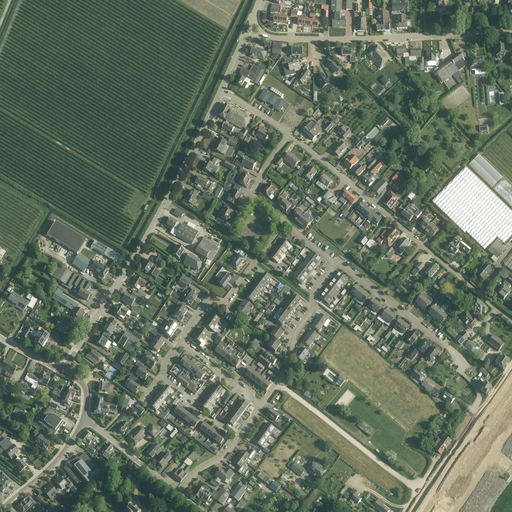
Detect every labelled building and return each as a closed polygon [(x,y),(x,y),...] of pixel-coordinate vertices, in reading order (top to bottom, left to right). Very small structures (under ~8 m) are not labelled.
[(333,14),(333,19),(332,27),(345,28),(345,19),(341,19),(341,14),(342,14),(341,0),(346,0),(346,11),(354,11),(354,5),(353,0),(331,0),(331,14),(333,14)] [(406,2),(392,2),(392,12),(402,12),(402,11),(406,11),(406,2)] [(270,14),(270,18),(274,19),(273,22),(280,23),(281,14),(275,13),(275,14),(270,14)] [(361,14),(361,17),(361,20),(357,20),(357,32),(365,32),(365,14),(361,14)] [(304,26),(305,20),(306,17),(302,16),(301,19),(298,19),(298,25),(304,26)] [(397,30),(400,30),(407,29),(407,27),(410,27),(409,23),(407,23),(407,22),(406,17),(396,17),(397,23),(396,23),(397,30)] [(280,55),(281,47),(270,47),(271,42),(265,42),(264,47),(269,48),(268,52),(272,52),(272,55),(280,55)] [(504,46),(497,46),(497,56),(497,58),(500,58),(500,56),(505,56),(505,55),(505,54),(506,53),(505,52),(504,51),(504,50),(504,46)] [(381,51),(379,50),(377,47),(367,55),(380,69),(383,66),(382,65),(386,61),(387,61),(388,59),(381,51)] [(264,51),(253,48),(250,55),(251,55),(250,57),(254,59),(254,56),(257,57),(257,58),(264,61),(265,56),(262,55),(264,51)] [(303,49),(292,48),(291,56),(302,57),(303,49)] [(342,50),(342,56),(350,56),(350,58),(350,63),(355,63),(355,62),(358,61),(358,57),(355,57),(355,54),(352,54),(352,50),(342,50)] [(427,62),(429,62),(436,62),(436,59),(435,52),(427,52),(427,61),(424,61),(424,67),(427,67),(427,62)] [(459,53),(451,60),(456,67),(459,71),(467,65),(463,60),(464,59),(459,53)] [(484,59),(471,60),(471,66),(470,66),(470,71),(480,70),(480,68),(485,67),(484,59)] [(443,83),(453,76),(456,73),(459,71),(456,67),(451,60),(434,72),(443,83)] [(290,64),(290,61),(282,63),(283,67),(284,66),(287,77),(295,75),(294,70),(299,69),(297,62),(290,64)] [(331,61),(326,65),(337,76),(342,71),(331,61)] [(236,85),(241,88),(242,87),(245,89),(247,84),(244,82),(246,79),(252,82),(252,83),(257,85),(265,72),(253,66),(249,73),(243,69),(240,74),(241,75),(240,77),(236,85)] [(303,85),(310,74),(305,70),(298,81),(303,85)] [(323,75),(316,78),(322,88),(325,87),(328,91),(334,88),(328,78),(326,80),(323,75)] [(380,81),(385,86),(390,82),(385,76),(380,81)] [(291,87),(294,89),(299,82),(296,80),(291,87)] [(266,90),(265,89),(259,98),(260,98),(263,100),(268,93),(269,92),(266,90)] [(268,93),(263,100),(266,102),(266,103),(267,101),(271,96),(268,93)] [(272,94),(271,96),(267,101),(271,103),(275,97),(272,94)] [(278,101),(279,99),(275,97),(271,103),(274,106),(278,101)] [(274,106),(273,107),(273,108),(273,107),(277,110),(281,103),(278,101),(274,106)] [(281,103),(277,110),(280,112),(279,112),(280,112),(286,104),(285,104),(282,101),(281,103)] [(227,121),(225,123),(222,128),(232,133),(234,128),(228,125),(229,124),(228,123),(228,122),(242,129),(248,116),(226,105),(220,117),(227,121)] [(289,109),(284,115),(294,124),(299,118),(289,109)] [(311,115),(315,118),(319,114),(319,113),(316,110),(311,115)] [(303,132),(308,137),(311,133),(310,131),(316,125),(317,123),(315,121),(313,122),(312,122),(303,132)] [(327,121),(325,124),(327,126),(323,130),(327,134),(333,127),(334,126),(335,125),(331,122),(330,123),(327,121)] [(311,133),(308,137),(312,141),(322,130),(316,125),(310,131),(311,133)] [(338,133),(345,140),(351,133),(351,132),(348,129),(348,130),(344,126),(338,133)] [(255,138),(256,136),(265,142),(266,140),(267,141),(268,139),(267,139),(270,136),(267,134),(268,133),(261,128),(259,131),(254,128),(250,134),(255,138)] [(213,150),(214,150),(221,154),(227,143),(224,142),(224,141),(219,138),(213,150)] [(362,147),(364,149),(370,143),(365,138),(357,146),(356,147),(359,149),(360,149),(362,147)] [(235,148),(237,144),(230,140),(227,144),(235,148)] [(333,152),(338,157),(347,148),(341,143),(333,152)] [(289,153),(284,160),(294,169),(300,162),(289,153)] [(479,156),(469,166),(492,189),(502,178),(479,156)] [(238,161),(235,165),(243,169),(245,166),(252,170),(256,164),(245,158),(243,163),(238,161)] [(348,160),(344,164),(350,170),(354,166),(358,161),(355,158),(353,161),(350,158),(348,160)] [(217,161),(211,159),(209,163),(207,162),(203,169),(211,173),(217,161)] [(380,161),(369,172),(373,176),(374,177),(379,172),(378,171),(383,165),(380,161)] [(226,162),(223,166),(233,171),(235,167),(226,162)] [(366,168),(365,167),(364,165),(361,168),(359,167),(353,173),(358,177),(364,171),(366,168)] [(297,174),(294,176),(296,178),(298,176),(297,176),(298,175),(300,177),(302,175),(303,176),(310,181),(316,172),(310,167),(306,172),(301,168),(297,174)] [(506,246),(511,239),(511,212),(466,168),(432,202),(465,233),(466,232),(484,250),(497,237),(506,246)] [(243,174),(241,179),(249,184),(252,179),(247,176),(249,174),(240,169),(239,172),(243,174)] [(376,179),(374,177),(373,176),(369,172),(362,180),(369,187),(372,184),(376,179)] [(391,179),(394,182),(401,175),(397,172),(391,179)] [(318,182),(327,189),(332,182),(324,175),(318,182)] [(199,177),(195,183),(205,188),(207,189),(207,190),(211,192),(214,186),(210,184),(209,185),(207,184),(209,182),(199,177)] [(239,188),(241,185),(247,189),(249,184),(241,179),(238,184),(229,179),(228,182),(235,186),(239,188)] [(511,186),(504,179),(493,190),(511,207),(511,186)] [(372,190),(378,196),(388,186),(382,180),(372,190)] [(412,192),(408,197),(411,199),(415,195),(414,194),(415,192),(417,190),(418,191),(422,186),(424,183),(422,181),(419,184),(420,184),(416,189),(412,192)] [(262,193),(269,198),(276,190),(269,184),(262,193)] [(219,186),(214,196),(219,198),(223,188),(219,186)] [(234,192),(232,195),(241,200),(244,195),(239,192),(241,189),(239,188),(235,186),(232,191),(234,192)] [(192,190),(186,202),(192,205),(198,194),(192,190)] [(306,195),(299,190),(297,193),(303,198),(306,195)] [(335,198),(325,190),(320,196),(325,201),(324,203),(329,207),(335,198)] [(344,199),(347,202),(352,196),(347,192),(340,200),(338,202),(341,204),(344,199)] [(384,204),(390,210),(399,199),(398,199),(399,199),(391,192),(390,192),(387,195),(389,197),(384,204)] [(201,198),(210,203),(213,198),(204,193),(201,198)] [(279,203),(277,206),(281,210),(288,202),(285,200),(286,199),(287,197),(287,195),(286,194),(284,194),(282,196),(282,195),(278,200),(280,202),(279,203)] [(232,195),(231,198),(229,197),(227,202),(232,205),(233,202),(234,203),(235,202),(238,204),(241,200),(232,195)] [(350,204),(345,209),(348,211),(357,200),(352,196),(347,202),(350,204)] [(288,202),(281,210),(285,213),(289,209),(291,211),(295,206),(291,203),(290,204),(288,202)] [(224,210),(222,213),(231,218),(234,213),(230,211),(230,210),(229,210),(231,208),(225,205),(223,209),(224,210)] [(362,205),(358,211),(356,212),(361,216),(367,209),(362,205)] [(407,211),(406,210),(401,216),(409,222),(414,217),(413,216),(414,216),(417,219),(422,214),(410,205),(406,208),(408,210),(407,211)] [(176,209),(173,215),(180,219),(183,213),(176,209)] [(294,213),(296,215),(292,219),(297,223),(303,216),(301,214),(302,212),(298,209),(294,213)] [(361,216),(361,217),(365,221),(367,218),(372,213),(367,209),(361,216)] [(349,214),(347,212),(346,211),(343,215),(342,214),(340,217),(344,220),(345,218),(346,218),(349,214)] [(222,213),(221,216),(219,215),(217,220),(223,223),(224,221),(225,221),(229,223),(231,218),(222,213)] [(303,216),(297,223),(305,230),(314,220),(306,213),(303,216)] [(372,213),(367,218),(372,222),(377,217),(372,213)] [(377,217),(372,222),(377,226),(381,221),(377,217)] [(419,229),(424,233),(430,225),(426,221),(427,220),(424,218),(418,224),(421,226),(419,229)] [(170,219),(166,225),(177,231),(181,225),(177,223),(170,219)] [(47,236),(59,244),(77,254),(85,240),(55,222),(47,236)] [(182,224),(178,232),(176,236),(191,245),(198,233),(193,230),(195,227),(189,223),(187,227),(182,224)] [(430,225),(424,233),(428,237),(430,234),(433,237),(439,230),(436,228),(435,229),(430,225)] [(384,232),(377,241),(381,244),(385,239),(388,242),(385,245),(389,249),(390,247),(397,240),(396,239),(399,235),(392,229),(387,235),(384,232)] [(362,236),(358,242),(364,246),(368,241),(362,236)] [(204,237),(195,252),(206,259),(210,261),(215,251),(218,246),(204,237)] [(460,248),(468,254),(471,250),(460,241),(462,239),(458,237),(457,239),(448,249),(455,255),(459,249),(460,248)] [(282,239),(279,244),(287,250),(291,246),(282,239)] [(366,245),(370,249),(375,243),(371,239),(366,245)] [(403,239),(400,242),(395,248),(397,250),(395,252),(400,256),(410,244),(403,239)] [(493,245),(488,251),(493,256),(491,259),(495,263),(498,260),(497,259),(506,249),(502,245),(503,244),(498,239),(493,245)] [(91,248),(90,248),(116,263),(121,256),(95,241),(94,241),(91,248)] [(279,244),(275,248),(284,255),(287,250),(279,244)] [(177,246),(172,255),(177,258),(177,259),(183,263),(181,266),(196,275),(201,266),(196,263),(198,259),(189,254),(186,259),(181,256),(184,251),(177,246)] [(390,247),(389,249),(384,254),(388,257),(390,254),(390,255),(394,250),(390,247)] [(239,255),(230,266),(237,271),(245,260),(240,256),(243,253),(236,248),(234,252),(239,255)] [(275,248),(272,253),(281,259),(284,255),(275,248)] [(281,259),(272,253),(269,257),(277,264),(281,259)] [(310,254),(307,257),(318,265),(322,259),(318,256),(318,257),(313,253),(311,255),(310,254)] [(90,262),(79,255),(72,265),(84,272),(90,262)] [(102,262),(102,263),(100,265),(95,261),(90,269),(99,276),(98,278),(102,281),(103,279),(109,270),(105,268),(102,266),(103,264),(104,265),(106,263),(110,265),(113,262),(102,255),(100,259),(105,262),(104,263),(102,262)] [(306,261),(305,263),(314,270),(318,265),(307,257),(305,260),(306,261)] [(153,265),(146,261),(144,264),(144,265),(141,269),(148,273),(150,274),(150,275),(153,277),(157,270),(155,269),(156,267),(153,265)] [(302,264),(300,267),(310,275),(314,270),(305,263),(304,265),(302,264)] [(416,268),(420,272),(425,266),(420,263),(416,268)] [(426,277),(429,280),(439,269),(433,263),(424,273),(425,273),(424,273),(427,276),(426,277)] [(477,275),(484,280),(492,271),(485,265),(477,275)] [(59,266),(52,277),(65,286),(64,287),(70,291),(71,289),(73,286),(76,288),(74,290),(77,292),(76,294),(87,301),(90,295),(86,293),(91,286),(59,266)] [(298,271),(297,273),(306,280),(310,275),(300,267),(297,270),(298,271)] [(220,286),(223,289),(224,288),(225,289),(232,279),(228,276),(230,273),(223,269),(220,273),(224,276),(218,284),(221,286),(220,286)] [(511,280),(510,279),(509,278),(510,276),(504,271),(500,276),(505,281),(503,284),(507,287),(509,288),(511,286),(511,280)] [(339,272),(335,278),(345,286),(347,282),(346,281),(348,280),(342,276),(343,275),(339,272)] [(306,280),(297,273),(296,274),(295,274),(292,277),(302,285),(306,280)] [(265,274),(262,278),(270,284),(271,282),(270,281),(272,279),(265,274)] [(192,283),(182,276),(177,284),(185,289),(187,285),(189,287),(192,283)] [(141,280),(136,277),(130,286),(136,289),(138,285),(143,287),(146,283),(141,280)] [(262,278),(259,282),(265,287),(267,285),(268,286),(270,284),(262,278)] [(335,278),(331,283),(340,290),(341,288),(342,289),(345,286),(335,278)] [(445,281),(442,278),(437,284),(440,287),(445,281)] [(259,282),(256,286),(263,292),(265,290),(264,290),(265,287),(259,282)] [(331,283),(327,288),(337,296),(340,292),(338,291),(340,290),(331,283)] [(397,289),(398,289),(404,295),(408,291),(401,285),(397,289)] [(503,300),(511,291),(504,285),(498,292),(500,294),(498,296),(503,300)] [(256,286),(253,291),(259,295),(261,293),(262,294),(263,292),(256,286)] [(351,294),(355,297),(361,290),(362,290),(358,287),(358,288),(356,287),(355,289),(351,294)] [(327,288),(323,293),(332,300),(333,298),(334,299),(337,296),(327,288)] [(58,289),(52,297),(51,299),(74,313),(72,316),(78,319),(80,316),(82,317),(84,314),(83,312),(77,308),(79,306),(61,295),(63,292),(58,289)] [(189,290),(186,295),(194,301),(198,296),(195,294),(194,293),(189,290)] [(361,290),(355,297),(358,299),(356,302),(358,303),(366,293),(363,290),(362,291),(361,290)] [(139,291),(137,294),(143,298),(145,298),(144,299),(146,300),(149,296),(147,295),(145,294),(139,291)] [(253,291),(250,295),(257,300),(259,299),(258,298),(259,295),(253,291)] [(144,299),(133,292),(130,297),(125,294),(121,301),(128,305),(128,304),(131,306),(135,299),(136,298),(141,301),(139,303),(143,306),(147,300),(146,300),(144,299)] [(16,307),(23,312),(27,306),(32,309),(37,301),(28,295),(25,301),(12,293),(8,300),(17,305),(16,307)] [(323,293),(319,298),(329,306),(332,302),(331,301),(332,300),(323,293)] [(366,293),(358,303),(362,306),(369,297),(368,296),(369,295),(366,293)] [(182,301),(186,303),(190,306),(191,305),(194,301),(186,295),(182,301)] [(257,300),(250,295),(247,299),(253,304),(255,301),(256,302),(257,300)] [(294,296),(291,299),(298,305),(301,301),(298,299),(294,296)] [(422,297),(416,303),(417,305),(420,308),(426,300),(422,297)] [(483,306),(477,301),(477,302),(472,298),(469,301),(474,305),(470,310),(473,312),(472,313),(474,314),(473,315),(477,318),(480,315),(482,312),(484,314),(487,310),(487,309),(483,306)] [(291,299),(288,303),(296,308),(298,305),(291,299)] [(368,307),(373,311),(379,303),(376,301),(375,301),(374,300),(368,307)] [(430,304),(426,300),(420,308),(423,310),(425,311),(430,304)] [(245,302),(243,304),(238,311),(246,318),(253,308),(245,302)] [(288,303),(286,307),(293,312),(296,308),(288,303)] [(373,311),(371,313),(375,317),(383,307),(381,306),(382,305),(379,303),(373,311)] [(119,317),(120,317),(123,319),(124,317),(124,318),(128,311),(125,309),(119,305),(113,314),(119,317)] [(429,316),(432,318),(440,308),(436,305),(428,314),(430,315),(429,316)] [(187,311),(181,307),(179,306),(175,311),(183,317),(187,311)] [(286,307),(283,310),(290,316),(293,312),(286,307)] [(440,308),(432,318),(435,321),(436,320),(437,321),(443,314),(445,312),(440,308)] [(283,310),(281,314),(288,319),(290,316),(283,310)] [(174,315),(172,317),(181,323),(184,317),(183,317),(175,311),(173,314),(174,315)] [(382,318),(386,321),(392,313),(389,311),(388,312),(387,311),(382,318)] [(470,330),(471,328),(472,329),(478,321),(474,318),(471,316),(465,311),(463,315),(465,316),(463,318),(463,319),(462,321),(466,324),(465,325),(467,326),(466,327),(470,330)] [(169,319),(162,314),(160,312),(157,316),(158,317),(160,317),(167,321),(169,319)] [(386,321),(384,323),(389,327),(396,318),(395,316),(392,313),(386,321)] [(281,314),(278,317),(285,323),(288,319),(281,314)] [(321,314),(316,320),(323,326),(328,320),(321,314)] [(437,321),(436,321),(439,324),(440,323),(441,325),(447,318),(443,314),(437,321)] [(213,316),(209,321),(216,326),(218,323),(221,325),(224,320),(219,316),(217,319),(213,316)] [(285,323),(278,317),(275,321),(282,326),(285,323)] [(38,323),(45,327),(47,324),(40,319),(40,320),(38,318),(36,322),(38,323)] [(118,323),(114,321),(110,319),(110,318),(109,318),(108,318),(106,321),(106,322),(107,322),(107,323),(105,327),(103,331),(109,334),(111,331),(113,332),(115,333),(121,337),(124,333),(124,332),(121,330),(120,332),(118,329),(117,330),(115,329),(115,328),(118,323)] [(323,326),(316,320),(311,326),(318,332),(323,326)] [(60,321),(55,329),(63,334),(65,332),(66,332),(67,331),(68,331),(66,330),(68,327),(67,326),(68,324),(64,322),(63,324),(60,321)] [(209,321),(205,327),(215,333),(217,331),(214,329),(216,326),(209,321)] [(393,330),(397,334),(405,324),(402,321),(402,322),(400,321),(393,330)] [(169,322),(165,327),(174,333),(177,328),(169,322)] [(405,324),(397,334),(402,337),(409,328),(408,327),(408,326),(405,324)] [(33,330),(32,330),(28,327),(21,337),(22,337),(26,340),(27,340),(27,339),(33,343),(42,349),(49,337),(41,331),(42,330),(40,328),(36,333),(33,331),(33,330)] [(162,333),(170,339),(174,333),(165,327),(162,333)] [(277,328),(274,332),(284,340),(285,338),(282,336),(284,333),(277,328)] [(446,331),(454,339),(458,335),(450,328),(446,331)] [(202,329),(198,335),(205,339),(208,341),(212,336),(202,329)] [(143,336),(135,331),(134,330),(132,334),(127,331),(118,345),(132,354),(143,336)] [(311,330),(307,336),(314,341),(318,335),(311,330)] [(153,331),(152,332),(151,333),(155,336),(151,341),(161,348),(164,342),(157,337),(159,335),(157,333),(153,331)] [(284,340),(274,332),(270,336),(274,339),(278,342),(279,340),(283,342),(284,340)] [(419,336),(419,335),(416,332),(415,333),(414,332),(407,341),(409,343),(409,344),(410,343),(412,345),(415,341),(416,342),(418,339),(417,339),(419,336)] [(464,332),(460,337),(465,341),(469,337),(464,332)] [(219,334),(215,340),(220,343),(224,338),(219,334)] [(205,339),(198,335),(195,340),(199,343),(197,346),(202,349),(206,344),(203,342),(205,339)] [(100,336),(95,343),(102,347),(104,343),(106,344),(108,341),(100,336)] [(307,336),(302,342),(309,348),(314,341),(307,336)] [(465,341),(460,337),(459,336),(455,341),(454,342),(456,344),(458,343),(461,346),(465,341)] [(494,336),(488,343),(498,351),(504,344),(494,336)] [(271,343),(282,351),(284,353),(287,350),(284,348),(283,349),(280,346),(281,344),(278,342),(274,339),(271,343)] [(139,344),(148,350),(150,348),(151,346),(149,345),(141,340),(139,344)] [(413,350),(408,356),(412,360),(419,351),(423,354),(431,345),(429,343),(430,343),(427,341),(426,341),(425,340),(416,351),(413,350)] [(151,346),(150,348),(157,353),(161,348),(151,341),(149,345),(151,346)] [(282,351),(271,343),(268,347),(275,353),(277,350),(280,353),(282,351)] [(215,352),(220,356),(225,350),(220,346),(215,352)] [(433,362),(441,352),(434,347),(424,360),(427,362),(429,360),(433,362)] [(302,349),(295,357),(304,364),(305,363),(307,362),(306,360),(307,360),(311,355),(313,358),(315,355),(316,355),(317,353),(315,352),(314,354),(307,348),(305,351),(302,349)] [(92,349),(86,357),(96,365),(99,360),(102,362),(104,359),(104,358),(92,349)] [(225,350),(220,356),(226,360),(230,354),(225,350)] [(144,354),(147,356),(143,362),(152,368),(156,362),(152,359),(153,359),(150,357),(150,358),(149,357),(151,355),(146,351),(144,354)] [(123,353),(117,362),(123,366),(127,360),(128,360),(130,358),(128,357),(129,356),(123,353)] [(271,364),(273,365),(277,360),(268,353),(264,359),(261,357),(258,360),(268,368),(271,364)] [(230,354),(226,360),(231,364),(236,358),(230,354)] [(498,366),(503,370),(509,361),(504,357),(501,355),(495,364),(498,366)] [(236,358),(231,364),(236,368),(241,362),(236,358)] [(181,369),(183,367),(185,369),(190,363),(185,359),(183,361),(180,359),(175,365),(181,369)] [(6,372),(13,375),(17,367),(11,364),(4,360),(3,363),(0,361),(0,372),(3,368),(7,370),(6,372)] [(102,363),(99,368),(103,371),(104,371),(107,373),(109,370),(108,370),(109,369),(109,368),(110,367),(104,362),(103,363),(102,363)] [(123,369),(115,363),(113,365),(121,371),(123,369)] [(136,372),(137,372),(135,374),(141,379),(144,381),(146,378),(146,377),(148,373),(145,371),(146,369),(143,366),(141,364),(140,365),(137,363),(135,365),(140,368),(138,370),(137,369),(136,372)] [(190,363),(185,369),(183,371),(186,373),(188,371),(190,373),(195,367),(190,363)] [(195,367),(190,373),(189,374),(191,376),(193,374),(195,377),(200,371),(195,367)] [(479,371),(487,378),(489,374),(482,368),(479,371)] [(250,369),(245,376),(251,380),(255,374),(250,369)] [(200,371),(195,377),(193,379),(196,381),(198,378),(201,381),(205,375),(200,371)] [(419,381),(422,377),(415,371),(412,375),(419,381)] [(38,382),(38,383),(46,387),(50,379),(45,376),(42,374),(39,380),(38,382)] [(127,375),(130,377),(128,379),(131,381),(126,387),(132,391),(132,392),(135,394),(138,391),(137,390),(139,386),(134,383),(136,380),(131,376),(131,375),(129,374),(127,375)] [(255,374),(251,380),(256,384),(261,378),(255,374)] [(26,382),(32,385),(31,387),(34,389),(36,387),(38,383),(38,382),(39,380),(37,379),(38,378),(30,375),(26,382)] [(261,378),(256,384),(261,388),(266,382),(261,378)] [(266,382),(261,388),(266,392),(273,383),(270,381),(269,384),(266,382)] [(476,385),(482,388),(480,391),(486,395),(492,387),(486,383),(484,385),(479,381),(476,385)] [(105,384),(99,383),(98,392),(104,392),(108,392),(108,388),(109,388),(110,384),(105,384)] [(434,390),(432,389),(425,383),(422,387),(431,394),(434,390)] [(188,385),(187,388),(191,392),(195,395),(197,392),(189,386),(188,385)] [(65,394),(64,396),(72,400),(76,393),(71,390),(71,389),(68,388),(63,386),(61,392),(65,394)] [(166,386),(162,391),(168,396),(171,399),(174,397),(170,394),(172,391),(166,386)] [(217,386),(213,391),(219,396),(221,397),(223,395),(221,393),(224,389),(223,388),(222,389),(217,386)] [(162,391),(158,396),(164,401),(168,396),(162,391)] [(213,391),(209,396),(215,401),(217,402),(218,400),(217,399),(219,396),(213,391)] [(437,399),(440,395),(435,391),(432,394),(437,399)] [(441,397),(443,398),(442,398),(451,404),(454,399),(446,393),(446,394),(444,393),(441,397)] [(55,399),(61,402),(65,404),(64,406),(68,408),(69,406),(72,400),(64,396),(64,397),(57,394),(55,399)] [(98,396),(97,399),(94,413),(100,415),(103,415),(104,413),(108,414),(109,409),(115,411),(116,406),(110,404),(102,403),(103,400),(102,400),(103,397),(98,396)] [(158,396),(154,401),(160,406),(164,401),(158,396)] [(209,396),(205,401),(211,406),(215,401),(209,396)] [(241,404),(239,407),(245,411),(249,406),(243,402),(244,400),(240,398),(238,401),(241,404)] [(160,406),(154,401),(150,406),(156,411),(160,406)] [(211,406),(205,401),(201,407),(207,411),(211,406)] [(140,416),(145,411),(138,405),(134,411),(140,416)] [(21,418),(25,412),(18,407),(14,413),(21,418)] [(179,407),(174,413),(179,417),(184,411),(179,407)] [(239,407),(235,412),(241,416),(245,411),(239,407)] [(51,431),(52,429),(55,431),(57,429),(58,428),(61,425),(61,423),(61,422),(59,420),(61,417),(61,416),(58,414),(58,413),(56,412),(54,412),(49,408),(48,409),(38,422),(39,423),(40,424),(41,425),(50,431),(51,431)] [(271,410),(267,416),(275,422),(278,418),(281,420),(284,415),(279,411),(277,414),(271,410)] [(184,411),(179,417),(185,421),(189,415),(184,411)] [(235,412),(231,417),(237,421),(241,416),(235,412)] [(225,416),(229,419),(227,422),(233,427),(237,421),(231,417),(227,414),(225,416)] [(189,415),(185,421),(190,425),(194,419),(189,415)] [(120,426),(120,427),(117,430),(123,435),(130,427),(125,422),(126,421),(123,418),(119,423),(121,425),(120,426)] [(194,419),(190,425),(195,429),(199,423),(194,419)] [(153,424),(147,431),(155,438),(161,431),(153,424)] [(204,424),(200,430),(205,434),(210,428),(204,424)] [(267,424),(263,430),(271,435),(275,429),(267,424)] [(140,427),(128,439),(128,440),(135,447),(139,443),(144,437),(140,433),(143,429),(140,427)] [(210,428),(205,434),(210,437),(215,431),(210,428)] [(32,440),(35,442),(35,443),(46,450),(50,444),(49,443),(50,442),(41,436),(43,433),(38,429),(34,434),(35,435),(32,440)] [(169,436),(172,439),(177,432),(174,430),(169,436)] [(263,430),(259,436),(266,441),(271,435),(263,430)] [(215,431),(210,437),(215,441),(220,435),(215,431)] [(80,439),(86,444),(91,436),(90,435),(91,434),(88,432),(87,433),(86,432),(80,439)] [(194,440),(198,443),(200,440),(196,437),(195,437),(197,434),(195,433),(193,436),(192,438),(194,439),(194,440)] [(220,435),(215,441),(214,442),(217,444),(218,443),(221,445),(222,446),(226,440),(225,439),(220,435)] [(259,436),(258,436),(254,442),(262,448),(266,441),(259,436)] [(440,454),(444,448),(446,449),(451,441),(445,437),(442,442),(439,440),(435,445),(437,446),(434,450),(440,454)] [(0,449),(0,453),(1,454),(4,451),(5,452),(5,453),(10,458),(10,459),(19,451),(13,445),(12,446),(8,441),(1,447),(2,448),(0,449)] [(98,456),(99,455),(104,459),(106,456),(107,455),(113,448),(108,444),(103,451),(102,450),(101,452),(99,450),(96,454),(98,456)] [(86,449),(93,455),(96,450),(89,445),(86,449)] [(160,449),(155,445),(147,454),(152,459),(157,453),(160,449)] [(329,448),(324,445),(322,448),(323,449),(324,449),(323,450),(326,451),(329,453),(332,450),(329,447),(329,448)] [(212,446),(208,450),(213,454),(214,453),(217,455),(219,452),(216,450),(212,446)] [(238,457),(246,463),(248,464),(250,460),(251,461),(254,456),(255,457),(257,455),(256,454),(251,450),(247,455),(242,451),(238,457)] [(64,468),(64,469),(77,485),(74,487),(78,491),(80,493),(103,474),(98,469),(92,474),(84,465),(90,460),(84,453),(78,459),(76,457),(70,463),(68,463),(67,464),(66,466),(64,468)] [(166,453),(157,463),(163,468),(172,458),(166,453)] [(190,455),(184,463),(187,466),(182,471),(179,469),(173,477),(180,483),(187,475),(192,469),(191,469),(198,461),(190,455)] [(233,463),(235,464),(239,467),(236,471),(244,477),(245,475),(242,473),(245,468),(244,467),(246,463),(238,457),(233,463)] [(18,463),(17,464),(16,465),(21,472),(26,468),(21,461),(18,458),(15,460),(18,463)] [(294,458),(289,464),(287,466),(290,469),(300,477),(306,471),(296,463),(297,461),(294,458)] [(312,470),(310,473),(313,475),(312,477),(314,479),(316,477),(319,479),(321,476),(322,477),(323,475),(322,474),(326,469),(314,460),(310,466),(312,470)] [(229,480),(234,473),(227,469),(225,472),(220,469),(215,476),(224,482),(227,479),(229,480)] [(0,490),(2,492),(5,489),(6,489),(8,487),(8,486),(11,483),(2,474),(1,474),(0,473),(0,490)] [(54,482),(61,489),(66,485),(69,488),(66,491),(68,493),(71,490),(75,494),(78,491),(74,487),(76,490),(74,487),(73,485),(71,483),(71,482),(67,479),(64,482),(59,477),(54,482)] [(209,486),(215,490),(219,485),(213,481),(209,486)] [(240,484),(238,486),(230,496),(238,502),(246,492),(244,491),(245,488),(240,484)] [(43,492),(50,500),(56,494),(59,496),(61,493),(57,490),(55,492),(49,486),(43,492)] [(198,498),(206,503),(212,495),(204,490),(204,489),(200,487),(200,486),(200,487),(197,491),(196,493),(194,496),(194,495),(194,496),(198,498),(198,499),(198,498)] [(214,499),(222,505),(230,495),(222,488),(214,499)] [(344,497),(347,500),(351,495),(347,492),(347,493),(343,490),(340,494),(344,497)] [(354,496),(351,500),(350,502),(352,504),(354,502),(357,505),(361,500),(355,495),(356,494),(353,491),(350,494),(354,496)] [(46,503),(42,498),(39,495),(35,499),(43,506),(44,505),(47,508),(49,505),(46,503)] [(20,503),(16,507),(21,511),(25,511),(32,506),(35,503),(32,500),(31,500),(29,498),(26,500),(25,499),(20,504),(20,503)] [(288,499),(281,507),(285,509),(291,501),(288,499)] [(242,500),(235,508),(239,511),(246,504),(242,500)] [(384,505),(378,500),(373,507),(380,511),(388,511),(389,511),(383,506),(384,505)]
